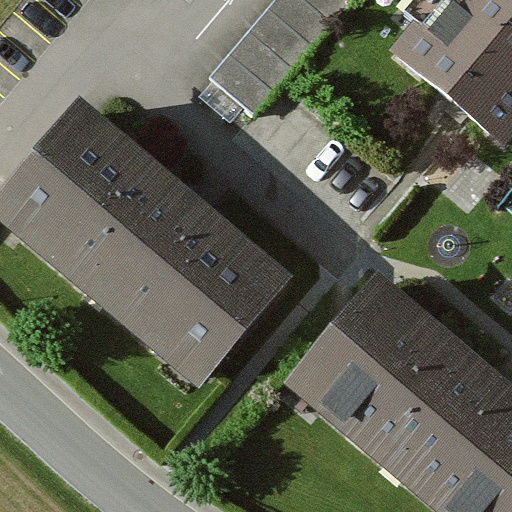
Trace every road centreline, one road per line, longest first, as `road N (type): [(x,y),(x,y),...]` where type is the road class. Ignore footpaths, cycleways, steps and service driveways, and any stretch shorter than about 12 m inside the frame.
road 1 (residential): [(220,0),(184,26),(68,65),(0,144)]
road 2 (residential): [(0,384),(148,511)]
